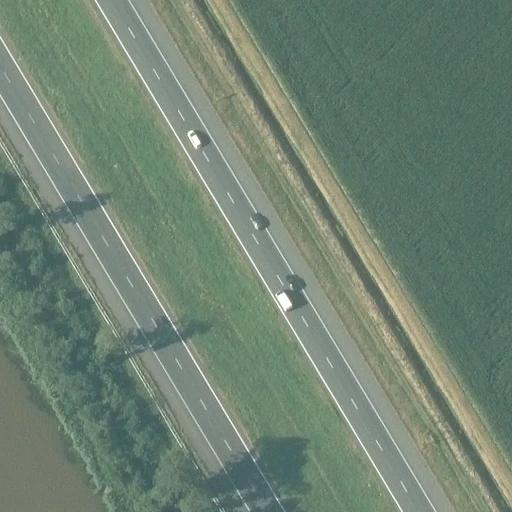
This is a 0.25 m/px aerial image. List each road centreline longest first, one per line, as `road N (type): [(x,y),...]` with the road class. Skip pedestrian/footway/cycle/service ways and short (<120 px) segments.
road 1 (motorway): [(417,511),(111,0)]
road 2 (motorway): [(0,68),(265,511)]
